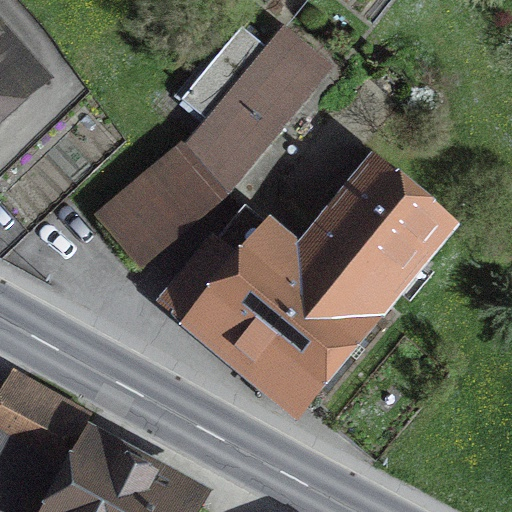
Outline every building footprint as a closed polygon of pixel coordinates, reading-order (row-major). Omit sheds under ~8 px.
[(187,147),(101,218),(140,265),(225,194),(219,187),(314,73),(275,41),(267,50),(242,29),(182,101),(208,122),(187,147)] [(0,43),(0,113),(24,92),(10,75),(20,66),(0,43)] [(183,286),(175,296),(296,398),(439,227),(380,177),(308,264),(245,212),(201,264),(195,260),(178,281),(183,286)] [(0,511),(34,511),(86,421),(68,411),(63,420),(22,397),(0,436),(0,511)] [(191,511),(196,504),(90,446),(53,511),(191,511)]
